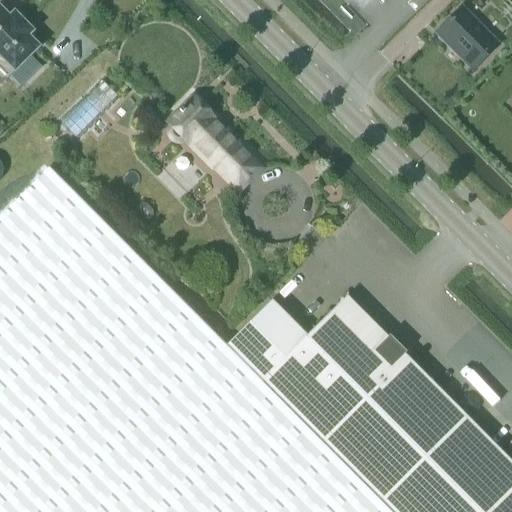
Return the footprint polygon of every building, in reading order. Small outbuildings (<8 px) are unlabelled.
[(461,9),(436,34),(473,72),(498,46),(461,9)] [(0,46),(22,24),(13,15),(9,20),(0,11),(0,46)] [(0,81),(5,76),(7,79),(11,74),(22,85),(42,65),(31,55),(37,49),(26,38),(31,33),(22,24),(0,46),(0,81)] [(185,143),(185,141),(188,144),(188,143),(205,160),(205,161),(213,170),(215,168),(238,192),(260,170),(236,147),(238,145),(226,134),(211,120),(212,120),(192,100),(168,124),(171,127),(169,127),(167,128),(165,131),(165,134),(167,139),(169,143),(173,145),(177,146),(181,146),(184,145),(185,143)] [(0,511),(388,511),(225,348),(48,170),(0,218),(0,511)] [(387,339),(346,298),(306,338),(271,303),(225,348),(388,511),(511,511),(511,464),(404,356),(405,355),(403,352),(398,356),(387,345),(391,341),(388,338),(387,339)]
